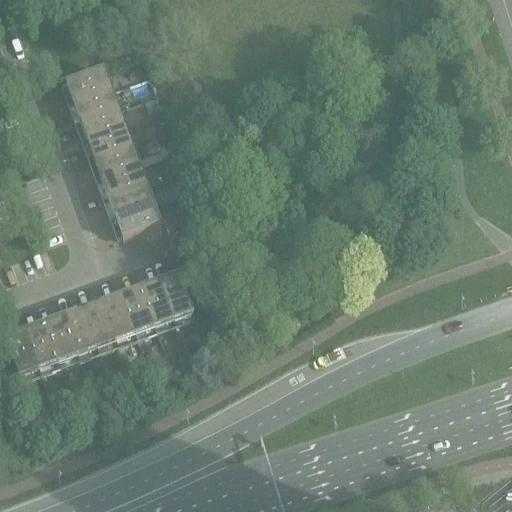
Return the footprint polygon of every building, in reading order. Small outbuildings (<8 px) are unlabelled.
[(105,77),(67,91),(74,111),(113,97),(105,77)] [(113,97),(74,111),(81,130),(120,116),(113,97)] [(120,116),(81,130),(88,149),(127,135),(120,116)] [(127,135),(88,149),(95,169),(134,155),(127,135)] [(134,155),(95,169),(102,188),(141,174),(134,155)] [(141,174),(102,188),(109,207),(148,193),(141,174)] [(148,193),(109,207),(116,226),(155,212),(148,193)] [(155,212),(116,226),(124,246),(160,233),(162,232),(155,212)] [(181,283),(160,290),(174,329),(194,321),(181,283)] [(160,290),(141,297),(155,336),(174,329),(160,290)] [(141,297),(122,304),(136,343),(155,336),(141,297)] [(122,304),(103,311),(117,350),(136,343),(122,304)] [(103,311),(84,318),(98,357),(117,350),(103,311)] [(84,318),(65,325),(79,363),(98,357),(84,318)] [(65,325),(45,332),(59,370),(79,363),(65,325)] [(45,332),(26,339),(40,377),(59,370),(45,332)] [(26,339),(6,346),(20,385),(40,377),(26,339)]
